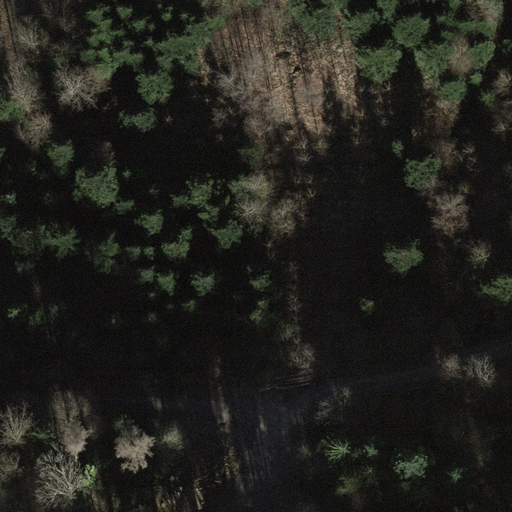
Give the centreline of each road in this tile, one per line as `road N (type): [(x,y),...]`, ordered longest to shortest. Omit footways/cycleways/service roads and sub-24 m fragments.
road 1 (track): [(272,473),(235,417),(70,396),(0,398)]
road 2 (track): [(511,350),(492,359),(378,369),(298,421),(272,473)]
road 3 (track): [(501,511),(489,473),(397,436),(298,421)]
